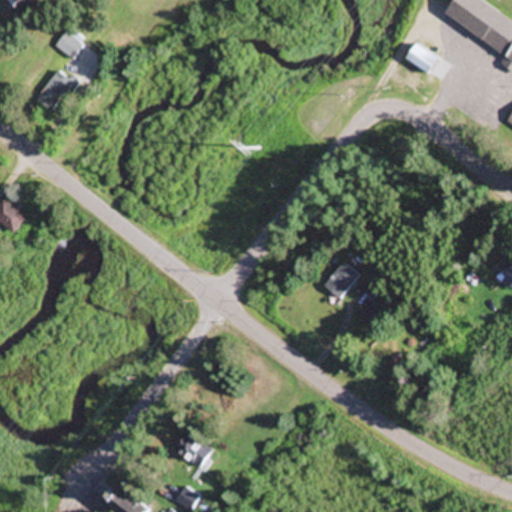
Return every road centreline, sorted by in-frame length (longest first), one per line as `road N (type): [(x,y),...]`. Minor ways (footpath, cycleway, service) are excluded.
road 1 (residential): [(511,188),(416,115),(374,116),(240,275),(74,494)]
road 2 (tertiary): [(511,497),(393,438),(0,125)]
